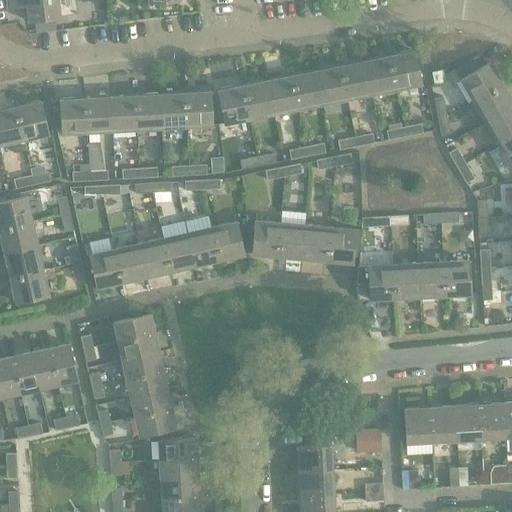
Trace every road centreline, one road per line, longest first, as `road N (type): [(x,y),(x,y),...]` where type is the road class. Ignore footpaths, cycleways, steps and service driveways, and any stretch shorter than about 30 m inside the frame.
road 1 (unclassified): [(511,26),(445,9),(42,63),(0,51)]
road 2 (unclassified): [(255,511),(254,416),(285,380),(511,353)]
